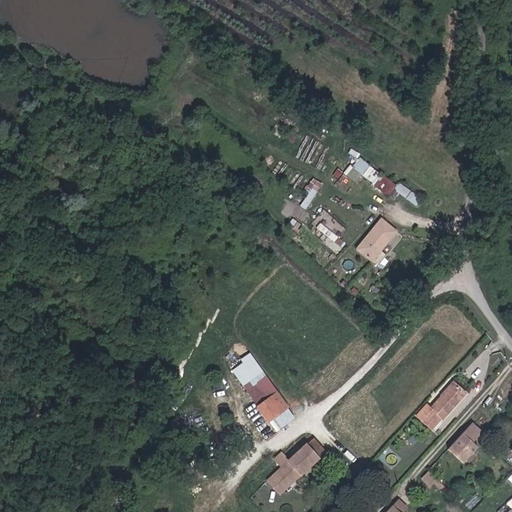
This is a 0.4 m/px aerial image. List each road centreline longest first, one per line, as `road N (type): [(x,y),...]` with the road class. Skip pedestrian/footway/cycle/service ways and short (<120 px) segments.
road 1 (residential): [(472,0),(487,75),(472,277),(511,343)]
road 2 (unknown): [(511,365),(407,485)]
